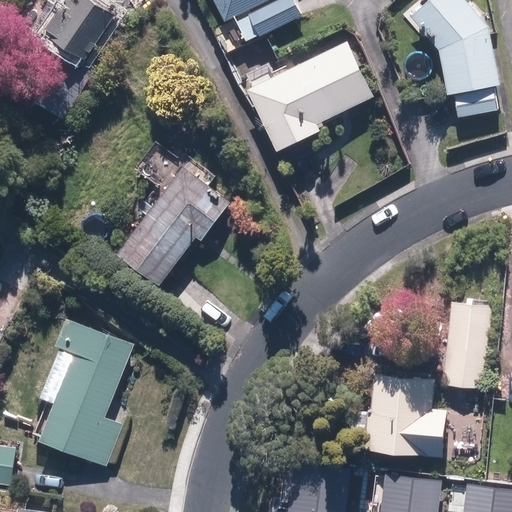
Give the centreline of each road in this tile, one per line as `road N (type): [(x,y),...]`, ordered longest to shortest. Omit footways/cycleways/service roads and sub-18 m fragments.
road 1 (residential): [(511,178),(441,193),(297,301),(240,379),(206,511)]
road 2 (unknown): [(315,252),(184,0)]
